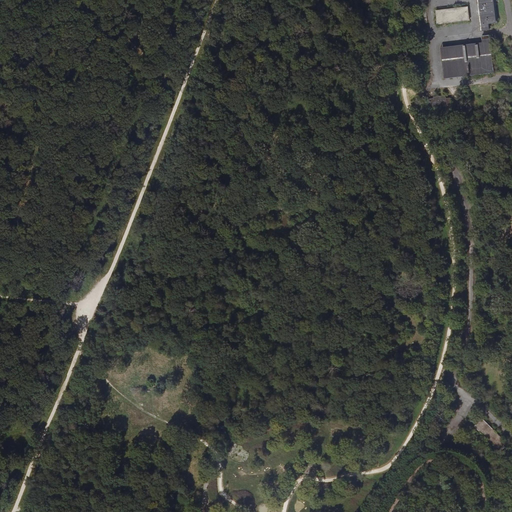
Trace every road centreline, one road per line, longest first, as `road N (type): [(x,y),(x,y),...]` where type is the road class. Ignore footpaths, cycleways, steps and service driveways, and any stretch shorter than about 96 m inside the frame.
road 1 (track): [(221,0),(88,317),(22,501)]
road 2 (track): [(444,336),(468,336),(473,266),(457,172),(447,163),(429,165)]
